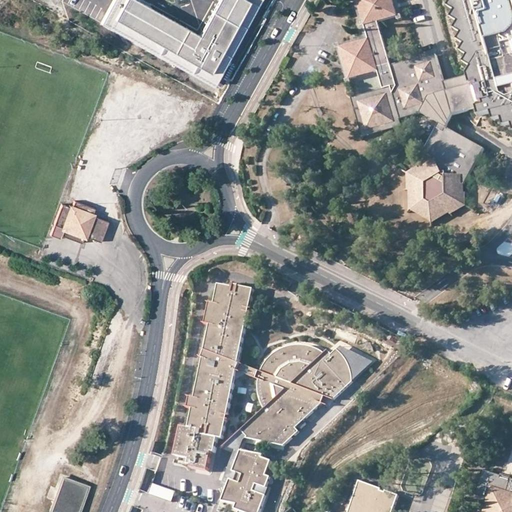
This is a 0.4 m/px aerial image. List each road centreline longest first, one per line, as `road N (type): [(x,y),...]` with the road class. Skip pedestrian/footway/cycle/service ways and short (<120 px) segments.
road 1 (tertiary): [(109,511),(143,403),(161,292)]
road 2 (unclassified): [(270,249),(456,342)]
road 3 (tertiary): [(225,124),(296,0)]
